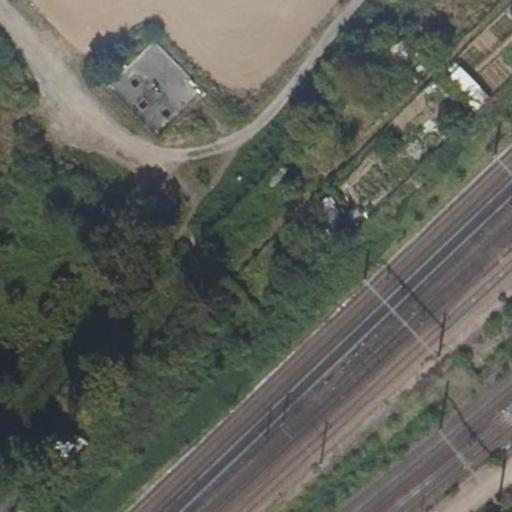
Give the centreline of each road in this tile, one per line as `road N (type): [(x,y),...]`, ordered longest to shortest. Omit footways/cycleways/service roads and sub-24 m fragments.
road 1 (track): [(364,0),(219,182),(144,155),(0,5)]
road 2 (track): [(219,182),(58,406),(5,511)]
